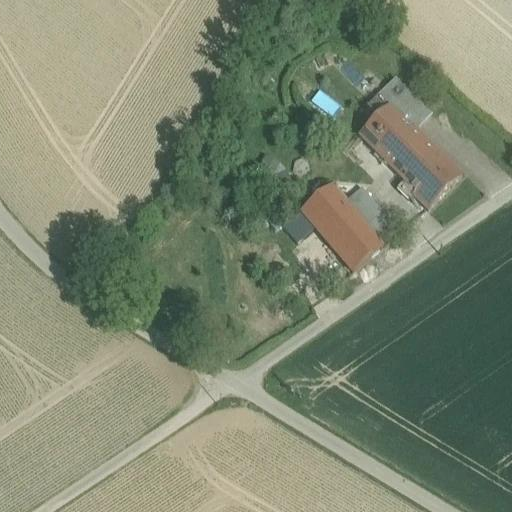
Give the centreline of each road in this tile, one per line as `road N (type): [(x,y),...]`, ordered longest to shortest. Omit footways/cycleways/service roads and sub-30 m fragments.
road 1 (track): [(511,189),(48,511)]
road 2 (unclassified): [(450,511),(83,284),(24,238),(0,207)]
